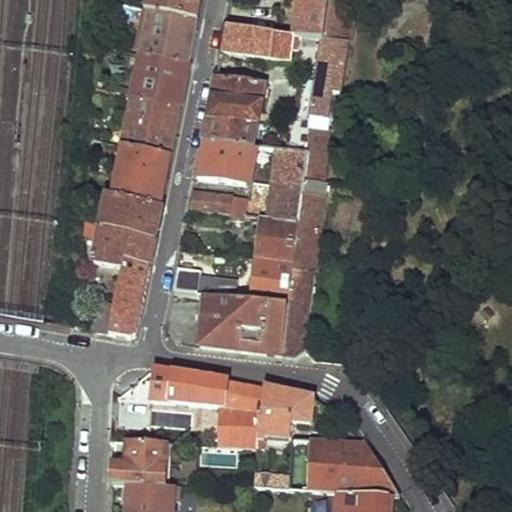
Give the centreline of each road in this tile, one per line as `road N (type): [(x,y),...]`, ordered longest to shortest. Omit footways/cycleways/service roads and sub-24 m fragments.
road 1 (residential): [(146,354),(219,0)]
road 2 (residential): [(428,511),(348,399),(146,354)]
road 3 (residential): [(103,359),(93,511)]
